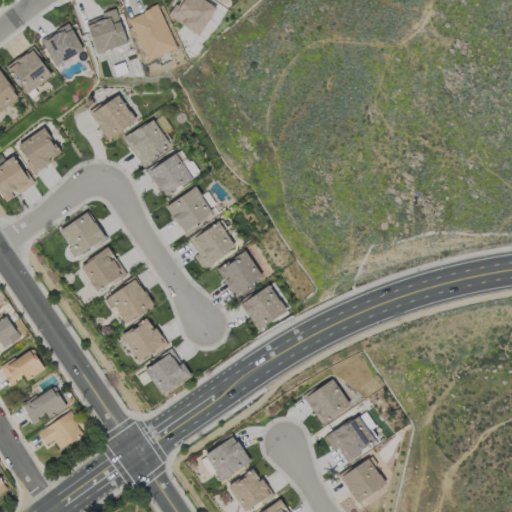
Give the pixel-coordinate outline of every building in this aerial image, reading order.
[(198,34),(215,5),(206,0),(178,0),(177,3),(174,2),(166,15),(198,34)] [(145,60),(175,47),(157,4),(127,17),(145,60)] [(84,20),(96,53),(126,42),(115,9),(84,20)] [(53,64),(82,50),(69,23),(40,37),(53,64)] [(5,65),(25,93),(51,74),(31,47),(5,65)] [(0,109),(18,96),(0,71),(0,109)] [(88,113),(108,139),(135,118),(115,92),(88,113)] [(122,136),(139,164),(170,145),(152,117),(122,136)] [(17,143),(34,170),(59,153),(42,127),(17,143)] [(146,169),(163,196),(190,178),(174,152),(146,169)] [(0,162),(0,195),(2,200),(30,186),(15,155),(0,162)] [(164,204),(182,231),(216,209),(205,191),(200,194),(194,186),(164,204)] [(58,229),(75,256),(105,237),(88,210),(58,229)] [(188,239),(196,253),(193,255),(201,268),(235,246),(218,220),(188,239)] [(95,290),(124,273),(108,246),(79,264),(95,290)] [(233,296),(262,276),(244,249),(215,268),(233,296)] [(152,303),(135,277),(106,295),(124,322),(152,303)] [(256,329),(285,310),(268,284),(239,302),(256,329)] [(19,337),(6,315),(0,318),(0,343),(2,347),(19,337)] [(137,360),(165,341),(155,327),(152,328),(145,317),(119,334),(137,360)] [(43,368),(31,347),(0,365),(0,368),(9,383),(23,375),(25,379),(43,368)] [(159,394),(189,376),(172,348),(142,367),(159,394)] [(320,424),(352,404),(335,376),(302,396),(320,424)] [(20,405),(31,422),(45,413),(47,417),(66,405),(52,384),(20,405)] [(45,444),(53,439),(58,448),(83,433),(68,410),(36,431),(45,444)] [(332,450),(337,447),(344,459),(375,441),(359,414),(323,434),(332,450)] [(249,461),(233,434),(203,453),(220,479),(249,461)] [(367,456),(339,476),(356,501),(385,482),(367,456)] [(244,511),(271,493),(261,477),(258,479),(251,469),(226,485),(244,511)] [(288,511),(279,498),(257,511),(288,511)]
